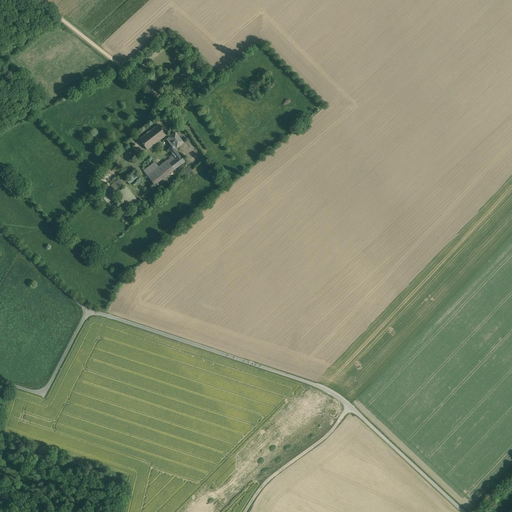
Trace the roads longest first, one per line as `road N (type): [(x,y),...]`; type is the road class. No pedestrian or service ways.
road 1 (unclassified): [(464,511),(350,405),(316,385),(89,307)]
road 2 (unclassified): [(0,381),(47,388),(89,307)]
